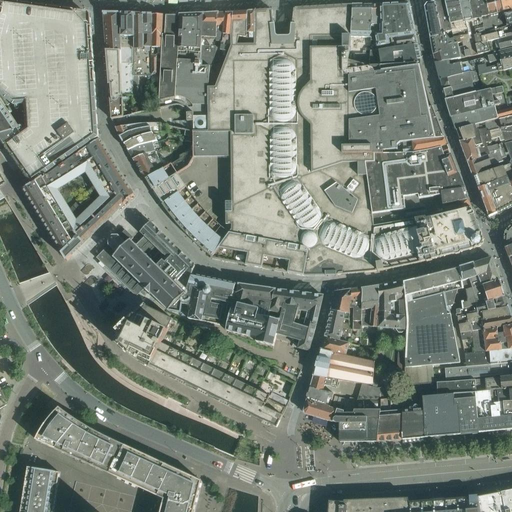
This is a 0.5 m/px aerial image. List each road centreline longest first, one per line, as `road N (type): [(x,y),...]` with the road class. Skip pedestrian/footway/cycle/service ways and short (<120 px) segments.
road 1 (unclassified): [(44,362),(116,419),(288,494)]
road 2 (residential): [(331,283),(204,263),(143,192)]
road 3 (residential): [(288,494),(290,427),(331,283)]
road 4 (residential): [(143,192),(106,125),(96,0)]
road 5 (unclassified): [(328,484),(511,466)]
road 6 (unclassified): [(9,300),(65,271),(143,192)]
road 7 (residential): [(331,283),(401,274),(495,247)]
